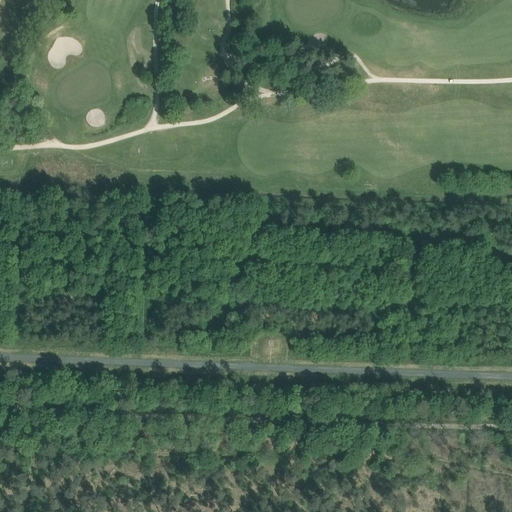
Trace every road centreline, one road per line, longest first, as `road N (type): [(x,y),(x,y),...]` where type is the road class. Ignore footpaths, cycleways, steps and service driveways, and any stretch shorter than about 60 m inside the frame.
road 1 (track): [(511,428),(0,407)]
road 2 (track): [(0,358),(511,378)]
